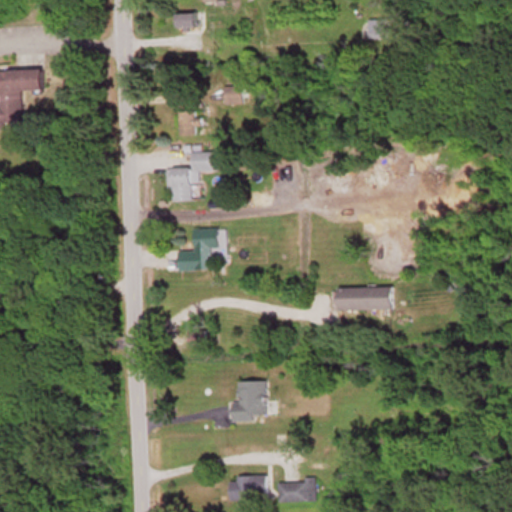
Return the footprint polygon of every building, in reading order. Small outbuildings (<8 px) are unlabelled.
[(200,15),(181,16),(181,31),(200,31),(200,15)] [(27,124),(26,93),(48,92),(47,72),(0,72),(0,94),(3,94),(4,109),(0,109),(0,131),(8,132),(8,125),(27,124)] [(246,106),(246,89),(228,89),(228,106),(246,106)] [(202,114),(183,114),(183,132),(202,132),(202,114)] [(221,154),(196,155),(196,170),(170,171),(171,194),(177,193),(177,204),(197,204),(196,185),(203,185),(202,174),(221,173),(221,154)] [(223,251),(222,231),(198,231),(198,254),(182,254),(183,274),(216,273),(216,251),(223,251)] [(396,312),(396,290),(342,290),(342,312),(396,312)] [(271,385),(243,385),(244,406),(237,406),(238,423),(272,422),(271,385)] [(272,479),(237,479),(237,502),(272,502),(272,479)] [(320,505),(320,484),(281,484),(281,505),(320,505)]
